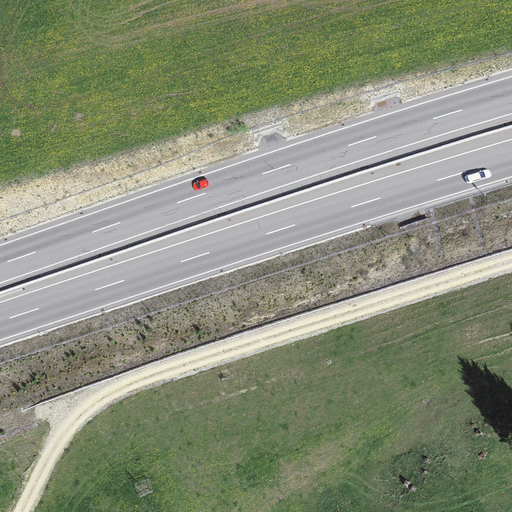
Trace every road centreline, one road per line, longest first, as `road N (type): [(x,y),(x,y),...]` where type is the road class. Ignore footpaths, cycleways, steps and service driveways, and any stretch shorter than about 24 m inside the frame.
road 1 (track): [(511,259),(118,380),(53,449),(23,511)]
road 2 (motorway): [(511,95),(0,263)]
road 3 (motorway): [(0,320),(511,158)]
